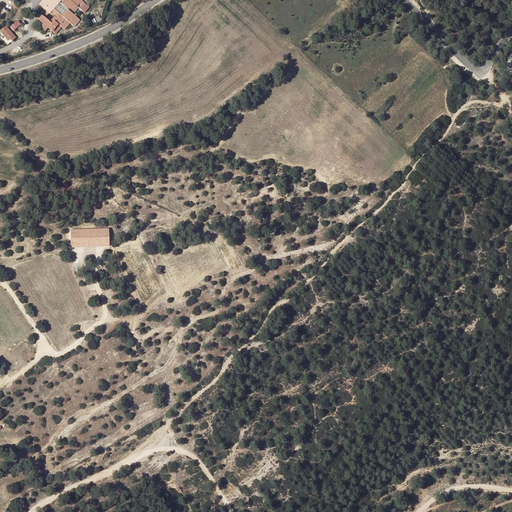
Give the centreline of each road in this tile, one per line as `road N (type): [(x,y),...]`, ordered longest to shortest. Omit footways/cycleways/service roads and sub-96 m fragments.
road 1 (track): [(511,111),(472,101),(456,113),(382,207),(274,305),(147,451)]
road 2 (track): [(32,511),(147,451),(175,450),(209,471),(233,511)]
road 3 (secondary): [(153,0),(98,35),(0,69)]
road 4 (unclassified): [(401,0),(477,69),(511,34)]
